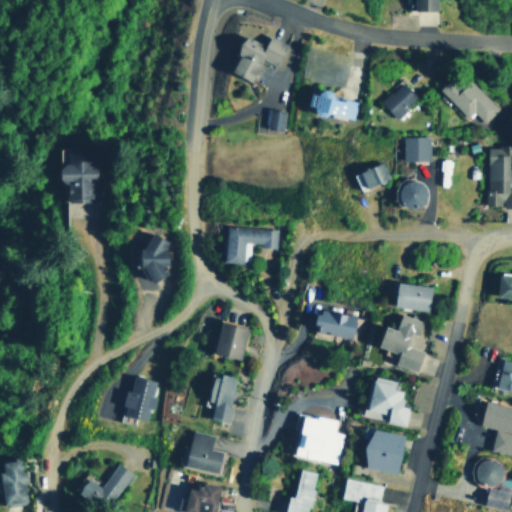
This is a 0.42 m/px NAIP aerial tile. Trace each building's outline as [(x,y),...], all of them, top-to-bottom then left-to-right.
[(433,0),(409,0),(409,9),(434,8),(433,0)] [(226,70),(249,80),(259,58),(275,65),(284,42),(265,34),(262,43),(242,34),(226,70)] [(471,110),(482,121),(496,106),(463,75),(455,83),(448,76),(436,89),(465,116),(471,110)] [(377,100),(393,117),(414,97),(398,80),(377,100)] [(355,98),(315,90),(315,93),(306,91),(304,104),(312,106),(311,111),(351,119),(355,98)] [(263,126),(279,129),(283,110),(267,107),(263,126)] [(399,159),(426,159),(427,135),(400,135),(399,159)] [(511,205),(511,145),(484,145),(484,205),(511,205)] [(93,161),(79,161),(79,154),(65,154),(65,164),(57,164),(56,182),(65,182),(65,199),(93,199),(93,161)] [(350,172),(356,189),(386,178),(380,160),(350,172)] [(420,206),(422,183),(395,181),(394,204),(420,206)] [(274,245),(274,227),(224,225),(222,260),(247,261),(248,244),(274,245)] [(162,268),(160,267),(168,251),(161,247),(165,240),(148,231),(130,264),(157,278),(162,268)] [(511,297),(511,275),(495,275),(494,297),(511,297)] [(429,285),(394,280),(390,305),(425,310),(429,285)] [(352,314),(313,309),(310,330),(349,336),(352,314)] [(420,320),(398,313),(393,328),(381,324),(374,345),(395,352),(391,363),(414,370),(421,350),(406,345),(411,332),(416,334),(420,320)] [(244,325),(216,321),(211,353),(238,358),(244,325)] [(511,359),(495,355),(487,384),(511,390),(511,359)] [(223,421),(233,377),(209,371),(202,404),(209,406),(206,417),(223,421)] [(154,379),(129,375),(127,389),(122,389),(119,405),(122,406),(121,415),(144,419),(146,407),(149,407),(154,379)] [(403,423),(406,406),(399,404),(401,389),(392,388),(394,380),(369,375),(362,416),(403,423)] [(492,428),(487,448),(511,454),(511,432),(507,431),(511,411),(511,406),(482,399),(476,424),(492,428)] [(335,462),(340,431),(332,430),(334,419),(299,412),(292,454),(335,462)] [(400,432),(366,427),(360,466),(394,471),(400,432)] [(213,472),(218,450),(207,448),(210,434),(189,429),(180,464),(213,472)] [(477,453),(466,475),(489,484),(501,466),(477,453)] [(0,505),(25,502),(18,456),(0,458),(0,505)] [(99,486),(84,477),(75,491),(104,509),(128,471),(113,462),(99,486)] [(291,496),(285,494),(281,511),(305,511),(314,471),(297,467),(291,496)] [(381,511),(383,503),(376,501),(379,483),(342,476),(338,496),(351,499),(349,510),(350,511),(349,511),(381,511)] [(509,479),(497,477),(496,486),(484,485),(482,505),(505,508),(509,479)] [(181,511),(214,511),(215,484),(182,484),(181,511)]
